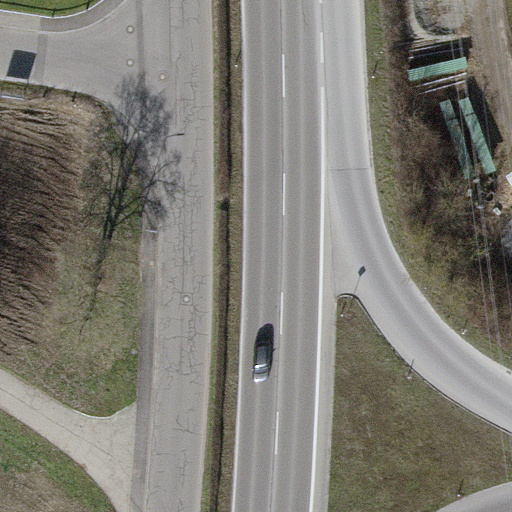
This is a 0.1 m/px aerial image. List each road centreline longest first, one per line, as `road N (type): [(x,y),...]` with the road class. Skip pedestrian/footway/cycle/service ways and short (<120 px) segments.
road 1 (residential): [(185,60),(167,511)]
road 2 (primary): [(271,511),(288,81)]
road 3 (primary): [(511,402),(467,377),(416,326),(288,81)]
road 4 (residential): [(185,60),(0,51)]
